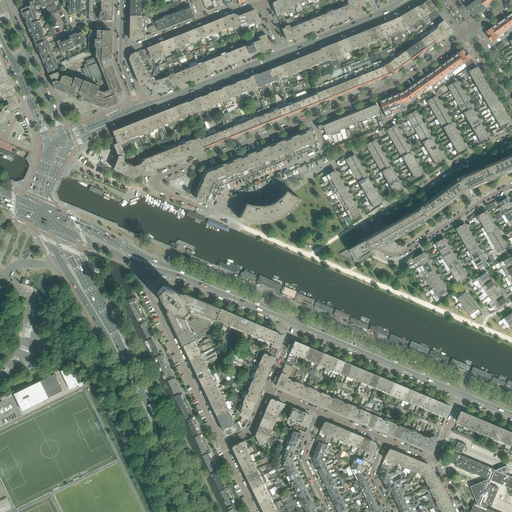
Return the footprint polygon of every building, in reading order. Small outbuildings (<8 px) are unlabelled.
[(41,6),(38,0),(33,0),(34,0),(29,2),(30,5),(32,9),(33,9),(41,6)] [(81,10),(81,0),(80,0),(68,0),(69,0),(70,0),(70,3),(68,3),(68,6),(70,6),(70,9),(68,9),(68,13),(80,14),(80,10),(81,10)] [(287,9),(294,6),(294,5),(293,5),(291,0),(279,0),(276,1),(280,10),(281,10),(282,14),(283,14),(282,13),(287,12),(288,14),(289,13),(288,11),(287,9)] [(357,7),(359,0),(339,0),(340,0),(342,3),(341,3),(343,5),(344,5),(345,7),(338,9),(342,19),(357,13),(355,10),(357,6),(357,7)] [(475,16),(485,8),(479,0),(476,0),(467,7),(473,15),(475,16)] [(491,4),(487,0),(479,0),(485,8),(491,4)] [(141,13),(142,4),(141,4),(141,2),(131,1),(130,16),(140,16),(141,13)] [(274,2),(273,5),(277,17),(278,19),(282,18),(280,15),(282,14),(281,10),(280,10),(276,1),(274,2)] [(435,9),(431,3),(429,1),(428,1),(421,5),(422,6),(427,14),(430,12),(435,9)] [(37,17),(33,9),(32,9),(30,5),(20,10),(22,14),(23,13),(24,16),(23,17),(24,19),(25,19),(27,22),(26,22),(27,26),(38,21),(36,18),(37,17)] [(427,15),(427,14),(422,6),(421,5),(410,11),(408,12),(408,13),(407,13),(414,23),(417,28),(420,26),(417,21),(420,19),(427,15)] [(112,19),(112,7),(101,7),(101,12),(100,12),(100,14),(99,14),(99,20),(111,21),(112,19)] [(194,17),(190,8),(176,13),(180,22),(194,17)] [(166,28),(162,19),(155,21),(153,16),(160,13),(159,11),(159,10),(159,9),(149,13),(154,25),(156,32),(166,28)] [(342,19),(338,9),(324,15),(328,25),(342,19)] [(440,16),(439,14),(435,9),(430,12),(427,14),(427,15),(420,19),(422,22),(423,24),(425,26),(431,22),(431,23),(440,16)] [(263,28),(256,12),(253,11),(251,12),(254,21),(253,21),(254,24),(255,25),(257,24),(258,27),(256,28),(257,31),(263,28)] [(328,25),(324,15),(320,17),(319,15),(320,14),(318,11),(315,12),(317,18),(310,20),(314,30),(328,25)] [(254,21),(251,12),(238,17),(237,19),(240,26),(241,27),(246,26),(249,34),(253,32),(252,30),(250,30),(249,27),(254,24),(253,21),(254,21)] [(180,22),(176,13),(162,19),(166,28),(180,22)] [(314,30),(310,20),(304,23),(303,18),(304,18),(302,13),(300,14),(302,19),(301,19),(303,23),(299,25),(298,22),(297,20),(298,19),(297,15),(293,17),(295,21),(294,21),(300,36),(314,30)] [(414,23),(407,13),(406,13),(405,14),(405,15),(402,16),(397,19),(394,20),(400,31),(414,23)] [(240,26),(237,19),(238,17),(233,14),(229,16),(233,26),(234,28),(240,26)] [(144,16),(140,16),(130,16),(130,38),(130,39),(131,40),(131,41),(132,41),(133,41),(146,36),(144,30),(144,16)] [(233,26),(229,16),(215,21),(220,32),(226,29),(233,26)] [(451,32),(440,16),(431,23),(431,22),(425,26),(424,27),(428,33),(429,33),(432,38),(436,44),(451,33),(451,32)] [(294,21),(293,17),(289,18),(290,22),(288,23),(286,19),(285,20),(284,17),(282,18),(283,20),(279,22),(287,40),(288,41),(300,36),(294,21)] [(511,27),(511,26),(506,18),(497,24),(504,33),(511,27)] [(404,38),(400,31),(394,20),(380,26),(384,37),(385,37),(385,40),(389,39),(388,36),(391,34),(393,37),(396,46),(401,42),(400,40),(404,38)] [(45,37),(43,33),(44,33),(40,24),(39,25),(38,21),(27,26),(29,30),(30,29),(31,32),(30,32),(31,35),(32,34),(33,37),(32,38),(34,42),(45,37)] [(220,32),(215,21),(201,27),(205,37),(220,32)] [(504,33),(497,24),(492,28),(500,38),(503,42),(507,39),(504,35),(503,34),(504,33)] [(384,37),(380,26),(366,31),(369,38),(370,43),(377,40),(384,37)] [(205,37),(201,27),(187,32),(190,38),(192,43),(203,38),(204,41),(206,40),(205,37)] [(270,47),(263,28),(257,31),(256,31),(259,37),(260,40),(264,50),(269,48),(270,47)] [(500,38),(492,28),(487,32),(488,34),(487,35),(492,42),(494,41),(500,38)] [(118,103),(119,102),(123,92),(122,90),(111,63),(112,32),(110,31),(88,30),(88,40),(94,40),(94,55),(95,55),(95,57),(85,61),(86,64),(84,65),(85,68),(82,69),(85,77),(88,76),(89,78),(92,77),(93,80),(96,79),(97,82),(97,83),(94,82),(93,85),(69,75),(68,77),(65,76),(62,76),(60,79),(59,76),(58,72),(49,76),(51,79),(56,90),(70,96),(70,97),(76,100),(77,99),(78,98),(79,98),(82,99),(82,100),(83,102),(89,105),(90,103),(105,109),(118,103)] [(85,43),(83,38),(84,37),(82,32),(81,31),(79,32),(79,33),(77,34),(76,33),(72,35),(77,46),(80,44),(81,45),(85,43)] [(363,46),(370,43),(369,38),(366,31),(352,37),(356,48),(357,48),(358,51),(360,50),(359,47),(363,46)] [(436,44),(432,38),(429,33),(428,33),(421,38),(421,37),(420,37),(421,36),(417,31),(416,32),(420,38),(421,40),(428,49),(429,48),(430,48),(436,44)] [(193,45),(191,43),(192,43),(190,38),(187,32),(174,38),(178,48),(185,45),(188,54),(190,53),(188,47),(193,45)] [(77,46),(72,35),(69,37),(69,38),(66,39),(66,38),(63,39),(64,40),(61,41),(61,40),(57,42),(61,52),(65,51),(65,52),(74,48),(74,47),(77,46)] [(49,44),(48,41),(47,40),(46,40),(45,37),(34,42),(36,45),(37,45),(38,47),(37,48),(38,51),(39,50),(40,53),(39,53),(41,57),(51,52),(50,49),(51,49),(49,44)] [(356,48),(352,37),(338,42),(343,54),(350,51),(356,48)] [(178,48),(174,38),(160,43),(164,54),(178,48)] [(264,50),(260,40),(246,46),(250,56),(264,50)] [(428,49),(421,40),(413,46),(420,55),(421,55),(422,54),(422,53),(425,50),(426,51),(427,50),(428,49)] [(339,59),(338,56),(343,54),(338,42),(324,48),(329,59),(331,65),(333,71),(338,69),(339,69),(341,68),(339,64),(341,63),(339,59)] [(164,54),(160,43),(147,48),(151,59),(153,58),(154,60),(163,56),(162,54),(164,54)] [(250,56),(246,46),(232,51),(236,61),(250,56)] [(420,55),(413,46),(405,52),(411,61),(412,60),(412,61),(414,60),(414,59),(417,56),(418,56),(419,56),(419,55),(420,55)] [(155,67),(151,59),(147,48),(143,50),(146,59),(146,60),(150,70),(153,68),(155,67)] [(236,61),(232,51),(231,48),(224,50),(223,49),(222,50),(223,52),(220,53),(221,56),(218,57),(222,67),(236,61)] [(329,59),(324,48),(321,49),(322,50),(313,53),(310,54),(315,65),(322,62),(329,59)] [(462,50),(457,53),(464,63),(464,64),(471,59),(465,51),(463,52),(463,50),(462,50)] [(58,64),(54,55),(53,56),(51,52),(41,57),(43,61),(44,60),(45,63),(44,64),(45,66),(46,66),(47,68),(46,69),(48,73),(58,68),(57,65),(58,64)] [(142,64),(137,52),(132,54),(131,55),(129,59),(129,60),(134,71),(144,67),(143,64),(142,64)] [(387,61),(386,58),(383,53),(383,52),(379,53),(388,76),(391,75),(395,73),(387,61)] [(411,61),(405,52),(397,58),(403,67),(403,66),(404,66),(405,66),(405,65),(409,62),(410,62),(411,62),(411,61)] [(388,76),(379,53),(375,55),(368,57),(371,65),(372,64),(379,80),(388,76)] [(403,67),(397,58),(393,53),(386,58),(388,61),(387,61),(395,73),(395,72),(396,72),(397,72),(397,71),(401,68),(402,68),(403,67)] [(464,63),(457,53),(444,62),(452,72),(464,63)] [(222,67),(218,57),(211,60),(209,54),(207,55),(207,56),(203,58),(204,62),(208,73),(222,67)] [(315,65),(310,54),(307,55),(308,56),(305,57),(299,59),(299,58),(296,59),(301,70),(315,65)] [(301,70),(296,59),(293,60),(293,61),(289,63),(285,65),(285,64),(282,65),(286,76),(301,70)] [(467,63),(465,65),(467,68),(474,64),(475,63),(474,62),(472,60),(470,61),(469,61),(466,63),(467,63)] [(208,73),(204,62),(190,68),(194,78),(208,73)] [(455,77),(452,72),(444,62),(436,68),(447,83),(455,77)] [(194,78),(190,68),(189,65),(184,67),(183,64),(181,65),(181,64),(180,63),(179,63),(180,66),(178,66),(180,72),(176,73),(180,84),(194,78)] [(379,80),(372,64),(371,65),(363,68),(369,84),(379,80)] [(470,76),(479,70),(476,67),(475,67),(474,64),(467,68),(466,69),(468,72),(470,75),(470,76)] [(290,86),(286,76),(282,65),(279,66),(279,67),(271,70),(271,69),(268,70),(272,82),(279,79),(283,89),(290,86)] [(0,84),(8,81),(5,74),(2,67),(0,67),(0,84)] [(151,78),(152,75),(150,74),(152,71),(151,71),(155,67),(153,68),(150,70),(149,72),(147,74),(144,67),(134,71),(139,84),(143,82),(145,84),(151,78)] [(167,89),(163,79),(160,80),(156,81),(157,73),(157,69),(155,68),(152,75),(151,78),(145,84),(151,90),(153,94),(167,89)] [(350,92),(343,76),(344,76),(342,72),(341,68),(341,69),(333,72),(331,73),(334,80),(340,95),(350,92)] [(369,84),(363,68),(353,72),(359,88),(369,84)] [(447,83),(436,68),(428,74),(439,89),(447,83)] [(272,82),(268,70),(265,72),(257,76),(256,75),(253,76),(258,87),(272,82)] [(472,79),(481,74),(479,70),(470,76),(472,79)] [(180,84),(176,73),(174,75),(173,72),(168,74),(168,73),(162,76),(163,79),(167,89),(180,84)] [(359,88),(353,72),(344,76),(343,76),(350,92),(359,88)] [(340,95),(334,80),(333,80),(330,73),(321,77),(330,99),(340,95)] [(439,89),(428,74),(424,77),(435,92),(439,89)] [(474,83),(483,78),(481,74),(472,79),(474,83)] [(258,87),(253,76),(251,77),(251,78),(243,81),(243,80),(240,82),(244,93),(256,89),(255,88),(258,87)] [(330,99),(321,77),(314,80),(313,83),(314,85),(317,93),(321,103),(330,99)] [(435,92),(424,77),(416,83),(422,92),(427,88),(432,94),(435,92)] [(476,87),(485,81),(483,78),(474,83),(476,86),(476,87)] [(15,96),(8,81),(0,84),(0,95),(0,96),(1,95),(2,97),(3,97),(5,100),(6,99),(10,98),(15,96)] [(450,91),(459,86),(456,81),(447,86),(447,87),(446,87),(447,88),(448,88),(450,91)] [(478,90),(487,85),(485,81),(476,87),(476,86),(478,90)] [(244,93),(240,82),(237,83),(232,85),(229,87),(229,86),(226,87),(230,99),(244,93)] [(422,92),(416,83),(407,89),(413,98),(422,92)] [(480,94),(489,89),(487,85),(478,90),(479,90),(480,94)] [(452,96),(461,90),(459,86),(450,91),(449,92),(449,93),(451,92),(453,95),(452,95),(452,96)] [(230,99),(226,87),(223,88),(223,89),(220,90),(215,92),(215,91),(212,93),(217,105),(221,103),(223,107),(225,106),(228,105),(227,103),(231,101),(230,99)] [(413,98),(407,89),(403,92),(398,94),(402,104),(409,102),(413,98)] [(483,97),(491,92),(489,89),(480,94),(481,94),(483,97)] [(455,100),(464,95),(461,90),(452,96),(451,96),(452,97),(453,97),(455,100)] [(485,101),(493,96),(491,92),(483,97),(482,97),(482,98),(483,97),(485,101)] [(217,105),(212,93),(209,94),(209,95),(206,96),(201,98),(201,97),(198,98),(203,110),(217,105)] [(321,103),(317,93),(307,97),(311,107),(321,103)] [(403,107),(402,104),(398,94),(386,99),(392,115),(399,112),(401,116),(406,113),(405,112),(404,109),(403,107)] [(457,104),(466,99),(464,95),(455,100),(454,101),(455,102),(456,101),(458,104),(457,104)] [(19,107),(15,96),(10,98),(6,99),(9,104),(6,106),(4,107),(4,108),(8,112),(19,107)] [(429,106),(438,101),(436,96),(427,101),(426,102),(426,103),(428,102),(430,105),(429,106)] [(487,105),(496,100),(493,96),(485,101),(484,101),(485,101),(487,105)] [(311,107),(307,97),(297,101),(301,111),(311,107)] [(195,113),(203,110),(198,98),(195,99),(195,100),(192,101),(187,103),(183,104),(191,121),(190,118),(196,116),(195,113)] [(266,107),(265,105),(263,99),(261,100),(264,109),(264,111),(257,114),(258,116),(262,126),(272,122),(268,112),(266,107)] [(392,115),(386,99),(379,101),(386,117),(392,115)] [(460,109),(469,104),(466,99),(457,104),(456,105),(457,106),(458,105),(460,108),(460,109)] [(487,105),(489,108),(498,103),(496,100),(487,105),(486,105),(487,105)] [(301,111),(297,101),(287,105),(292,115),(301,111)] [(432,110),(441,105),(438,101),(429,106),(428,106),(429,108),(430,107),(432,110)] [(319,125),(317,126),(319,130),(321,129),(323,128),(326,135),(330,133),(335,131),(339,129),(344,128),(348,126),(353,124),(357,122),(362,121),(363,124),(367,122),(366,119),(371,117),(375,115),(380,113),(379,112),(376,103),(371,105),(367,106),(362,108),(358,110),(353,112),(349,114),(344,115),(340,117),(335,119),(331,121),(326,122),(319,125)] [(489,108),(491,112),(500,107),(498,103),(489,108),(489,109),(489,108)] [(191,121),(183,104),(177,107),(181,118),(184,117),(185,120),(188,119),(191,127),(192,126),(191,121)] [(463,113),(472,108),(469,104),(460,109),(459,109),(460,111),(461,110),(463,113)] [(292,115),(287,105),(278,109),(282,119),(292,115)] [(434,115),(443,110),(441,105),(432,110),(431,111),(432,112),(433,111),(435,114),(434,115)] [(181,118),(177,107),(163,112),(167,124),(168,124),(169,127),(176,124),(177,127),(179,126),(177,123),(182,121),(181,118)] [(253,130),(249,120),(248,118),(246,113),(243,107),(241,108),(245,119),(243,119),(237,121),(239,124),(243,134),(253,130)] [(493,115),(502,111),(500,107),(491,112),(493,115)] [(465,117),(474,112),(472,108),(463,113),(462,113),(463,113),(465,117)] [(282,119),(278,109),(268,112),(272,122),(282,119)] [(437,119),(446,114),(443,110),(434,115),(434,116),(436,116),(437,119)] [(409,121),(418,115),(415,111),(407,116),(406,116),(405,117),(406,118),(407,117),(409,120),(409,121)] [(495,119),(504,114),(502,111),(493,115),(493,116),(495,119)] [(163,125),(167,124),(163,112),(148,118),(153,130),(157,128),(159,133),(162,132),(160,127),(161,126),(163,132),(165,131),(163,125)] [(467,120),(476,115),(474,112),(465,117),(467,120)] [(243,134),(239,124),(232,126),(227,113),(223,115),(233,138),(243,134)] [(440,124),(449,118),(446,114),(437,119),(436,120),(437,121),(438,120),(440,123),(439,123),(440,124)] [(497,123),(506,118),(504,114),(495,119),(495,120),(495,119),(497,123)] [(233,138),(223,115),(222,115),(226,125),(218,128),(224,142),(233,138)] [(411,125),(420,120),(418,115),(409,121),(408,121),(409,122),(410,121),(412,124),(411,125)] [(469,124),(478,119),(476,115),(467,120),(467,121),(467,120),(469,124)] [(262,126),(258,116),(249,120),(253,130),(262,126)] [(153,130),(148,118),(133,124),(138,135),(146,132),(147,135),(150,133),(151,136),(155,135),(153,130)] [(442,128),(451,123),(449,118),(440,124),(439,124),(439,125),(441,124),(442,128)] [(499,126),(508,122),(506,118),(497,123),(498,123),(499,126)] [(471,128),(480,123),(478,119),(469,124),(471,128)] [(414,129),(423,124),(420,120),(411,125),(411,127),(413,126),(414,129)] [(502,130),(510,125),(508,122),(499,126),(499,127),(500,127),(502,130),(501,130),(502,130)] [(445,131),(453,126),(451,123),(442,128),(443,128),(445,131)] [(473,131),(482,126),(480,123),(471,128),(473,131)] [(138,135),(133,124),(113,132),(115,137),(121,135),(124,141),(138,135)] [(417,134),(426,129),(423,124),(414,129),(413,130),(414,131),(415,130),(417,133),(416,134),(417,134)] [(389,135),(398,130),(395,125),(386,130),(386,131),(385,131),(386,132),(387,132),(389,135),(388,135),(389,135)] [(447,135),(455,130),(453,126),(445,131),(444,132),(445,131),(447,135)] [(475,135),(484,130),(482,126),(473,131),(473,132),(474,131),(475,135)] [(224,142),(218,128),(215,129),(216,133),(209,136),(214,146),(224,142)] [(300,133),(295,135),(300,148),(302,154),(306,153),(311,151),(317,148),(316,146),(315,142),(309,129),(303,132),(300,133)] [(419,138),(428,133),(426,129),(417,134),(416,134),(416,135),(418,135),(419,138)] [(203,150),(199,139),(199,138),(193,141),(191,138),(190,135),(188,130),(187,131),(188,136),(190,138),(187,139),(188,143),(186,144),(190,155),(203,150)] [(391,140),(400,134),(398,130),(389,135),(388,136),(388,137),(390,136),(391,139),(391,140)] [(449,139),(457,134),(455,130),(447,135),(446,135),(447,135),(449,139)] [(477,139),(486,134),(484,130),(475,135),(476,135),(478,138),(477,139)] [(422,143),(431,137),(428,133),(419,138),(418,139),(419,140),(420,139),(422,142),(422,143)] [(394,144),(403,139),(400,134),(391,140),(390,140),(391,141),(392,140),(394,144),(393,144),(394,144)] [(451,142),(460,137),(457,134),(448,139),(449,139),(451,142)] [(480,142),(488,137),(486,134),(477,139),(478,139),(480,142),(479,142),(479,143),(480,142)] [(124,155),(120,145),(124,143),(124,141),(121,135),(115,137),(118,143),(114,145),(119,157),(114,170),(123,173),(125,169),(128,163),(129,162),(124,160),(124,155)] [(286,138),(280,141),(285,154),(288,160),(292,158),(296,157),(302,154),(300,148),(295,135),(289,137),(286,138)] [(214,146),(209,136),(199,139),(203,150),(214,146)] [(424,146),(433,141),(431,137),(422,143),(422,142),(424,146)] [(451,142),(453,146),(462,141),(460,137),(451,142),(450,142),(451,143),(451,142)] [(396,148),(405,143),(403,139),(394,144),(393,145),(393,146),(395,145),(396,148)] [(368,150),(377,145),(374,140),(366,145),(365,145),(366,145),(365,146),(365,147),(367,146),(368,149),(368,150)] [(272,144),(266,146),(271,160),(273,166),(277,164),(282,162),(288,160),(285,154),(280,141),(274,143),(272,144)] [(426,150),(435,145),(433,141),(424,146),(426,150)] [(455,149),(464,145),(462,141),(453,146),(455,149)] [(399,153),(408,148),(405,143),(396,148),(395,149),(396,150),(397,149),(399,152),(399,153)] [(190,155),(186,144),(171,149),(176,161),(190,155)] [(371,154),(380,149),(377,145),(368,150),(367,150),(368,151),(369,151),(371,154)] [(428,153),(437,148),(435,145),(426,150),(428,153)] [(457,153),(466,148),(464,145),(455,149),(455,150),(457,153),(457,154),(457,153)] [(257,150),(251,152),(256,166),(258,172),(262,170),(267,168),(273,166),(271,160),(266,146),(260,149),(257,150)] [(14,159),(15,155),(0,148),(0,155),(4,158),(5,156),(14,159)] [(402,157),(410,152),(408,148),(399,153),(398,153),(398,154),(400,154),(402,157)] [(430,157),(439,152),(437,148),(428,153),(428,154),(428,153),(430,157)] [(176,161),(171,149),(157,155),(161,166),(176,161)] [(373,159),(382,153),(380,149),(371,154),(370,155),(370,156),(372,155),(373,158),(373,159)] [(237,158),(236,158),(242,171),(244,177),(248,176),(252,174),(258,172),(256,166),(251,152),(245,155),(242,156),(237,158)] [(348,164),(357,159),(352,152),(347,155),(349,157),(345,160),(346,161),(348,164)] [(404,161),(412,156),(410,152),(402,157),(401,157),(402,157),(404,161)] [(433,160),(441,156),(439,152),(430,157),(431,157),(433,160)] [(376,163),(385,158),(382,153),(373,159),(372,159),(373,160),(374,160),(376,163)] [(161,166),(157,155),(144,160),(144,161),(141,162),(142,164),(146,173),(161,166)] [(428,218),(450,202),(466,190),(467,189),(468,189),(469,188),(469,189),(474,187),(511,170),(511,156),(493,165),(469,176),(463,179),(460,180),(426,204),(422,208),(422,209),(420,210),(375,236),(376,236),(371,238),(367,241),(367,240),(364,242),(364,241),(352,248),(359,260),(374,252),(373,251),(378,248),(383,245),(426,221),(426,220),(428,218)] [(406,164),(414,159),(412,156),(404,161),(403,161),(404,161),(406,164)] [(435,164),(443,159),(441,156),(433,160),(432,161),(433,161),(435,164),(434,164),(434,165),(435,164)] [(228,162),(222,164),(227,177),(230,183),(234,181),(238,180),(244,177),(242,171),(236,158),(231,160),(228,162)] [(378,167),(387,162),(385,158),(376,163),(375,164),(375,165),(377,164),(379,167),(378,167)] [(350,169),(359,164),(357,159),(348,164),(347,165),(347,166),(349,165),(351,168),(350,169)] [(408,168),(417,163),(414,159),(406,164),(405,164),(406,165),(406,164),(408,168)] [(381,171),(390,167),(387,162),(378,167),(377,168),(378,169),(379,168),(381,171)] [(146,173),(142,164),(135,166),(136,168),(135,168),(132,167),(133,165),(128,163),(125,169),(123,173),(133,178),(146,173)] [(410,171),(419,167),(417,163),(408,168),(410,171)] [(209,169),(204,171),(214,181),(220,187),(230,183),(227,177),(222,164),(216,166),(213,167),(209,169)] [(353,173),(362,168),(359,164),(350,169),(348,170),(348,172),(351,170),(353,173)] [(383,175),(392,170),(390,167),(381,171),(381,172),(383,175)] [(412,175),(421,170),(419,167),(410,171),(410,172),(412,175)] [(337,175),(334,171),(333,168),(327,171),(328,174),(326,176),(325,176),(326,176),(328,180),(337,175)] [(355,178),(364,172),(362,168),(353,173),(352,174),(352,175),(354,174),(356,177),(355,178)] [(385,179),(394,174),(392,170),(383,175),(383,176),(383,175),(385,179)] [(414,179),(423,174),(421,170),(412,175),(412,176),(412,175),(414,179)] [(199,182),(197,188),(209,194),(216,197),(216,196),(220,187),(214,181),(204,171),(201,179),(199,182)] [(358,182),(367,177),(364,172),(355,178),(354,178),(355,179),(356,179),(358,182)] [(388,183),(396,178),(394,174),(385,179),(386,179),(388,183)] [(331,184),(340,180),(337,175),(328,180),(331,184)] [(360,185),(369,181),(367,177),(358,182),(360,185)] [(390,186),(398,181),(396,178),(388,183),(387,183),(388,183),(390,186)] [(331,185),(333,189),(342,184),(340,180),(331,184),(330,185),(331,185)] [(362,189),(371,184),(369,181),(360,185),(360,186),(362,189)] [(392,190),(400,185),(398,181),(390,186),(389,186),(389,187),(390,186),(392,190)] [(336,194),(345,188),(342,184),(333,189),(334,189),(336,193),(336,194)] [(363,189),(365,193),(373,188),(371,184),(362,189),(362,190),(363,189)] [(394,194),(403,189),(400,185),(392,190),(391,190),(392,190),(394,193),(393,194),(394,194)] [(104,192),(90,186),(89,190),(102,196),(104,192)] [(194,194),(193,197),(194,197),(199,199),(201,200),(206,202),(211,204),(213,201),(215,199),(215,198),(215,197),(216,197),(209,194),(197,188),(194,194)] [(338,198),(347,193),(345,188),(336,194),(339,198),(338,198)] [(367,196),(375,191),(373,188),(365,193),(364,193),(365,193),(367,196)] [(293,210),(297,205),(301,199),(286,191),(281,198),(280,197),(274,201),(274,202),(269,205),(260,206),(253,204),(252,205),(246,203),(240,217),(246,219),(252,221),(256,221),(261,221),(267,221),(267,222),(274,221),(280,219),(285,216),(289,213),(293,210)] [(369,200),(377,195),(375,191),(367,196),(366,197),(367,197),(369,200)] [(341,202),(350,197),(347,193),(338,198),(339,198),(341,202)] [(371,204),(380,199),(377,195),(369,200),(368,200),(369,200),(371,204)] [(344,207),(352,202),(350,197),(341,202),(341,203),(341,202),(344,207)] [(501,207),(510,202),(507,198),(499,203),(498,203),(499,204),(499,203),(501,207)] [(373,208),(382,203),(380,199),(371,204),(370,204),(371,204),(373,207),(373,208)] [(346,211),(355,206),(352,202),(344,207),(343,207),(344,207),(346,211)] [(503,211),(511,205),(510,202),(501,207),(503,210),(503,211)] [(505,214),(511,210),(511,206),(511,205),(503,211),(505,214)] [(348,216),(357,211),(355,206),(346,211),(346,212),(346,211),(349,215),(348,216)] [(203,222),(205,218),(187,211),(186,215),(203,222)] [(351,220),(360,215),(357,211),(348,216),(349,216),(351,220)] [(479,220),(488,215),(486,211),(477,216),(478,216),(477,217),(478,217),(480,220),(479,220)] [(481,224),(490,219),(488,215),(479,220),(480,220),(482,224),(481,224)] [(228,233),(229,228),(208,219),(206,223),(228,233)] [(484,228),(493,222),(490,219),(481,224),(482,224),(484,227),(484,228)] [(486,231),(495,226),(493,222),(484,228),(484,227),(486,231)] [(458,233),(467,228),(464,224),(456,229),(458,232),(458,233)] [(488,235),(497,230),(495,226),(486,231),(488,234),(488,235)] [(460,236),(469,231),(467,228),(458,233),(460,236)] [(490,239),(499,234),(497,230),(488,235),(490,238),(489,239),(489,240),(490,239)] [(462,240),(471,235),(469,231),(460,236),(460,237),(460,236),(462,240)] [(492,244),(493,244),(502,238),(499,234),(490,239),(491,239),(493,242),(491,243),(492,244)] [(464,244),(473,239),(471,235),(462,240),(464,243),(464,244)] [(437,248),(446,242),(444,238),(435,243),(436,244),(435,244),(436,244),(438,247),(437,247),(437,248)] [(495,248),(504,243),(502,238),(493,244),(495,247),(494,247),(494,249),(495,248)] [(466,247),(475,242),(473,239),(464,244),(466,247)] [(177,240),(176,243),(173,242),(171,247),(194,256),(196,252),(194,251),(195,248),(194,247),(179,240),(177,240)] [(439,251),(448,246),(446,242),(437,248),(438,247),(440,251),(439,251)] [(468,251),(477,246),(475,242),(466,247),(467,247),(469,251),(468,251)] [(498,253),(507,248),(504,243),(495,248),(496,248),(498,251),(496,252),(497,253),(498,252),(498,253),(498,252),(498,253)] [(442,255),(451,250),(448,246),(439,251),(440,251),(442,254),(441,255),(442,255)] [(471,255),(480,250),(477,246),(468,251),(469,251),(470,254),(469,255),(470,256),(471,255)] [(197,250),(195,257),(216,266),(220,257),(211,254),(210,255),(197,250)] [(444,258),(453,253),(451,250),(442,255),(444,258)] [(472,260),(473,260),(482,255),(480,250),(471,255),(471,256),(471,255),(473,258),(472,259),(472,260)] [(417,263),(426,258),(424,253),(415,258),(418,262),(417,263)] [(446,262),(455,257),(453,253),(444,258),(444,259),(444,258),(446,262)] [(476,264),(485,259),(482,255),(473,260),(474,260),(476,263),(474,264),(475,265),(476,264)] [(448,266),(457,260),(455,257),(446,262),(448,265),(448,266)] [(498,270),(511,261),(511,260),(510,257),(499,263),(501,267),(497,269),(498,270)] [(420,267),(429,262),(426,258),(417,263),(418,263),(420,267)] [(478,269),(488,264),(485,259),(476,264),(478,267),(477,268),(477,269),(478,269)] [(449,271),(450,270),(459,265),(457,260),(448,266),(450,269),(449,269),(449,271)] [(222,262),(220,261),(218,266),(238,275),(240,270),(238,269),(239,268),(222,262)] [(505,272),(511,267),(511,261),(498,270),(498,271),(503,269),(505,272)] [(422,272),(431,266),(429,262),(420,267),(423,271),(422,271),(422,272)] [(453,274),(462,269),(459,265),(450,270),(451,270),(453,273),(451,274),(452,275),(453,274)] [(423,277),(434,271),(431,266),(422,272),(421,273),(423,277)] [(503,279),(511,273),(511,267),(505,272),(507,275),(502,278),(503,279)] [(455,279),(464,274),(462,269),(453,274),(453,275),(453,274),(455,277),(454,278),(454,279),(455,279)] [(241,271),(240,275),(255,282),(256,278),(255,277),(256,275),(244,270),(243,272),(241,271)] [(427,280),(436,275),(434,271),(423,277),(425,276),(428,280),(427,280)] [(476,278),(474,280),(475,282),(477,280),(480,283),(489,276),(486,272),(476,279),(476,278)] [(459,283),(467,278),(464,274),(455,279),(456,279),(458,282),(456,283),(457,284),(458,283),(459,283)] [(260,275),(257,283),(279,292),(281,287),(283,283),(273,278),(272,281),(260,275)] [(430,285),(439,280),(436,275),(427,280),(428,280),(430,284),(430,285)] [(482,287),(478,289),(479,290),(492,281),(489,276),(480,283),(482,287)] [(433,289),(442,284),(439,280),(430,285),(433,289),(432,289),(433,289)] [(492,281),(479,290),(479,291),(483,289),(486,292),(495,285),(492,281)] [(283,286),(281,293),(294,298),(297,292),(294,291),(295,286),(290,284),(288,288),(283,286)] [(435,294),(444,288),(442,284),(433,289),(435,293),(435,294)] [(483,293),(478,297),(481,301),(485,299),(498,289),(495,285),(486,292),(483,293)] [(188,316),(196,299),(184,294),(183,295),(183,296),(182,298),(180,295),(177,292),(174,290),(171,288),(167,287),(165,286),(157,294),(159,297),(160,300),(161,301),(163,304),(164,306),(167,309),(170,311),(168,312),(167,312),(166,312),(166,313),(171,324),(188,316)] [(438,298),(447,293),(444,288),(435,294),(436,293),(438,298)] [(498,289),(485,299),(485,300),(488,303),(488,302),(491,300),(501,293),(498,289)] [(466,292),(457,298),(460,303),(469,296),(467,293),(466,292)] [(297,293),(295,299),(312,306),(315,301),(297,293)] [(490,306),(488,307),(489,308),(504,297),(501,293),(491,300),(494,303),(491,305),(490,306)] [(462,305),(459,308),(460,309),(463,307),(472,300),(469,296),(460,303),(462,305)] [(504,297),(489,308),(489,309),(491,308),(492,307),(495,311),(498,308),(507,301),(504,297)] [(137,320),(140,318),(131,299),(128,301),(127,302),(129,308),(131,307),(137,320)] [(212,327),(215,320),(220,309),(196,299),(188,316),(171,324),(182,346),(194,340),(210,332),(212,327)] [(472,300),(463,307),(465,310),(470,316),(470,315),(472,317),(476,314),(480,311),(478,309),(474,303),(472,300)] [(316,302),(314,307),(331,314),(333,309),(316,302)] [(230,326),(234,315),(220,309),(215,320),(230,326)] [(336,310),(334,315),(348,321),(350,316),(336,310)] [(511,312),(504,318),(501,320),(504,324),(511,318),(511,312)] [(244,332),(249,321),(234,315),(230,326),(244,332)] [(350,322),(368,329),(369,324),(368,324),(369,320),(365,319),(364,321),(352,316),(350,322)] [(259,338),(263,327),(249,321),(244,332),(259,338)] [(150,337),(143,323),(140,325),(147,338),(150,337)] [(372,325),(370,330),(387,337),(388,332),(387,332),(388,331),(383,329),(382,330),(372,325)] [(273,344),(277,333),(263,327),(259,338),(273,344)] [(278,348),(283,336),(282,336),(282,335),(277,333),(273,344),(272,346),(278,348)] [(391,333),(389,338),(407,346),(409,341),(409,339),(399,335),(398,337),(391,333)] [(155,356),(158,354),(151,338),(147,340),(147,342),(153,355),(155,356)] [(201,354),(194,340),(182,346),(183,346),(190,360),(201,354)] [(304,358),(309,347),(295,341),(290,352),(304,358)] [(411,342),(410,347),(427,354),(429,349),(429,348),(426,346),(425,348),(411,342)] [(318,364),(323,353),(309,347),(304,358),(318,364)] [(241,356),(242,353),(238,351),(238,350),(235,349),(232,355),(236,356),(236,357),(242,360),(241,357),(236,355),(237,354),(241,356)] [(431,350),(429,355),(446,362),(448,357),(431,350)] [(333,370),(337,359),(323,353),(318,364),(333,370)] [(207,368),(201,354),(190,360),(196,373),(207,368)] [(268,370),(271,362),(272,361),(274,358),(268,355),(266,354),(264,354),(263,356),(262,355),(260,361),(258,360),(256,363),(259,364),(260,365),(259,367),(268,370)] [(165,378),(169,376),(159,355),(155,357),(165,378)] [(347,376),(351,365),(337,359),(333,370),(347,376)] [(451,359),(450,363),(468,371),(470,367),(451,359)] [(73,365),(61,371),(69,388),(70,389),(70,388),(73,387),(78,385),(81,383),(82,383),(73,365)] [(361,382),(365,371),(351,365),(347,376),(361,382)] [(288,392),(292,382),(290,381),(291,380),(288,379),(293,368),(291,367),(290,367),(290,368),(285,366),(278,382),(276,385),(277,387),(288,392)] [(222,370),(220,371),(221,373),(223,377),(229,375),(226,367),(224,368),(223,369),(222,370)] [(262,383),(266,374),(268,370),(259,367),(258,369),(257,368),(253,377),(254,377),(253,379),(262,383)] [(473,367),(471,372),(490,381),(493,375),(473,367)] [(214,382),(211,376),(207,368),(196,373),(203,387),(214,382)] [(375,388),(379,377),(365,371),(361,382),(375,388)] [(14,394),(22,411),(45,399),(62,391),(54,374),(14,394)] [(389,393),(393,383),(379,377),(375,388),(389,393)] [(257,396),(262,383),(253,379),(253,380),(250,378),(249,381),(251,382),(248,389),(246,388),(244,391),(245,391),(257,396)] [(173,395),(177,393),(171,379),(167,381),(173,395)] [(301,397),(305,387),(303,386),(304,385),(299,383),(300,381),(296,379),(295,381),(294,382),(292,382),(288,392),(301,397)] [(220,393),(217,385),(216,386),(214,382),(203,387),(210,401),(220,396),(222,395),(221,392),(220,393)] [(403,399),(408,389),(402,386),(399,385),(393,383),(389,393),(403,399)] [(314,403),(318,393),(320,389),(313,386),(312,389),(308,387),(307,388),(305,387),(301,397),(314,403)] [(417,405),(422,395),(408,389),(403,399),(417,405)] [(251,409),(255,400),(257,396),(245,391),(243,394),(246,395),(242,403),(243,403),(242,405),(251,409)] [(327,408),(331,398),(329,397),(329,396),(321,392),(321,394),(318,393),(314,403),(327,408)] [(185,420),(189,418),(178,395),(174,397),(185,420)] [(340,414),(344,403),(342,402),(343,402),(334,398),(335,396),(333,395),(331,398),(327,408),(340,414)] [(431,411),(436,400),(422,395),(417,405),(431,411)] [(227,407),(223,398),(221,399),(220,396),(210,401),(217,415),(227,410),(226,407),(227,407)] [(286,405),(284,404),(276,401),(275,401),(272,400),(270,400),(268,405),(280,410),(281,410),(281,409),(282,409),(283,407),(285,408),(286,405)] [(445,417),(450,406),(436,400),(431,411),(439,414),(445,417)] [(354,419),(358,409),(355,408),(356,407),(347,403),(347,404),(344,403),(340,414),(354,419)] [(239,412),(236,411),(237,412),(238,413),(238,415),(242,418),(240,421),(246,424),(248,420),(249,416),(250,415),(249,415),(250,413),(251,409),(242,405),(242,406),(240,411),(241,411),(240,413),(239,412)] [(275,423),(280,410),(268,405),(263,418),(275,423)] [(301,423),(305,414),(305,413),(302,412),(296,409),(290,407),(287,413),(284,420),(287,421),(288,417),(291,419),(290,420),(298,423),(299,422),(301,423)] [(366,424),(370,414),(368,413),(369,413),(360,409),(360,410),(358,409),(354,419),(366,424)] [(234,421),(230,412),(228,413),(227,410),(217,415),(223,429),(233,424),(232,421),(234,421)] [(379,430),(383,420),(381,419),(382,418),(378,416),(378,415),(372,412),(371,414),(370,414),(366,424),(379,430)] [(471,428),(476,417),(462,412),(457,422),(462,424),(471,428)] [(308,427),(310,420),(311,418),(311,417),(310,416),(309,416),(310,415),(305,414),(301,423),(301,424),(308,427)] [(485,434),(490,423),(476,417),(471,428),(485,434)] [(269,436),(275,423),(263,418),(257,431),(269,436)] [(193,435),(197,433),(190,419),(186,421),(193,435)] [(392,435),(398,422),(392,420),(391,422),(386,420),(386,421),(383,420),(379,430),(392,435)] [(440,430),(442,426),(439,425),(440,423),(437,421),(435,424),(433,427),(434,427),(440,430)] [(333,436),(337,427),(332,425),(332,424),(330,424),(326,422),(326,423),(326,422),(324,423),(324,424),(323,423),(322,426),(320,432),(327,435),(331,436),(331,435),(333,436)] [(406,441),(410,431),(408,430),(408,429),(400,425),(399,426),(397,425),(398,423),(398,422),(392,435),(406,441)] [(229,434),(240,428),(241,427),(240,424),(239,425),(239,424),(237,425),(236,423),(233,424),(223,429),(226,434),(227,434),(229,434)] [(499,440),(504,429),(490,423),(485,434),(499,440)] [(419,446),(423,436),(421,435),(419,433),(421,429),(422,426),(420,425),(419,429),(417,428),(415,432),(413,431),(412,432),(410,431),(406,441),(419,446)] [(346,442),(350,432),(337,427),(333,436),(336,437),(336,438),(344,442),(344,441),(346,442)] [(440,430),(434,427),(433,430),(432,433),(431,436),(437,438),(439,432),(440,430)] [(511,445),(511,432),(504,429),(499,440),(507,443),(511,445)] [(303,435),(299,433),(293,430),(292,433),(290,432),(290,435),(293,436),(293,437),(295,437),(296,437),(297,437),(297,438),(299,439),(300,437),(301,437),(303,437),(303,435)] [(267,444),(270,438),(269,436),(257,431),(255,435),(255,436),(258,442),(259,443),(260,445),(263,443),(265,446),(267,444)] [(360,447),(364,438),(350,432),(346,442),(349,443),(348,444),(357,447),(357,446),(360,447)] [(432,450),(437,438),(431,436),(432,433),(430,432),(429,435),(427,435),(426,437),(425,436),(425,437),(423,436),(419,446),(430,451),(432,450)] [(202,455),(206,453),(198,435),(194,437),(202,455)] [(297,443),(299,439),(297,438),(297,437),(296,437),(295,437),(293,437),(293,436),(290,435),(289,435),(290,435),(288,439),(297,443)] [(331,444),(325,442),(326,441),(324,440),(325,438),(324,438),(324,439),(318,437),(316,440),(319,441),(317,446),(319,447),(320,447),(322,448),(326,450),(327,448),(328,448),(329,446),(330,446),(331,444)] [(374,448),(375,445),(375,443),(371,441),(369,440),(364,438),(360,447),(362,448),(361,449),(369,453),(367,458),(363,457),(362,459),(365,461),(367,462),(368,459),(370,460),(372,454),(375,448),(374,448)] [(295,448),(297,443),(288,439),(288,440),(287,439),(286,443),(290,445),(290,446),(291,446),(292,446),(293,446),(293,447),(295,448)] [(249,456),(244,445),(245,445),(244,441),(234,446),(235,446),(233,447),(233,448),(239,461),(249,456)] [(511,488),(511,477),(505,474),(504,474),(509,472),(507,466),(496,470),(495,470),(460,455),(460,453),(461,453),(465,444),(458,441),(454,450),(455,451),(454,453),(451,452),(448,461),(456,464),(456,465),(488,479),(470,487),(478,504),(477,505),(475,504),(471,511),(495,511),(486,508),(488,504),(492,505),(497,492),(500,494),(505,491),(507,487),(511,488)] [(293,452),(295,448),(293,447),(293,446),(292,446),(291,446),(290,446),(290,445),(286,443),(285,446),(286,447),(285,449),(286,449),(293,452)] [(291,458),(293,452),(286,449),(284,453),(284,454),(282,453),(279,458),(277,458),(277,459),(273,458),(273,460),(273,461),(282,462),(282,463),(291,459),(291,458)] [(398,464),(402,454),(397,452),(394,451),(390,449),(388,450),(387,453),(384,459),(392,462),(396,463),(398,464)] [(212,471),(215,470),(207,454),(203,455),(212,471)] [(411,469),(415,459),(402,454),(398,464),(401,464),(400,465),(409,469),(409,468),(411,469)] [(256,469),(252,462),(249,456),(239,461),(245,475),(256,469)] [(323,460),(323,458),(318,458),(318,460),(314,462),(316,467),(324,463),(323,460)] [(293,463),(291,459),(282,463),(283,465),(282,465),(284,468),(288,466),(289,466),(290,464),(291,464),(293,463)] [(422,474),(430,467),(427,464),(415,459),(411,469),(413,470),(413,471),(420,474),(421,473),(422,474)] [(359,468),(361,464),(356,462),(356,463),(353,462),(351,466),(355,468),(356,470),(359,469),(359,468)] [(295,468),(293,463),(291,464),(290,464),(289,466),(288,466),(284,468),(284,469),(285,469),(286,472),(295,468)] [(323,468),(327,466),(326,464),(325,465),(324,463),(316,467),(318,471),(320,470),(320,469),(323,468)] [(328,471),(327,469),(328,468),(327,466),(323,468),(320,469),(320,470),(318,471),(320,475),(328,471)] [(361,473),(359,469),(356,470),(355,468),(351,466),(351,467),(349,466),(348,467),(344,469),(345,471),(349,469),(351,475),(352,474),(354,474),(354,475),(356,474),(357,475),(361,473)] [(386,469),(381,467),(379,472),(381,473),(381,474),(380,475),(387,472),(386,469)] [(438,481),(435,476),(432,469),(430,467),(422,474),(424,476),(423,477),(427,484),(428,483),(429,486),(438,481)] [(295,473),(297,472),(295,468),(286,472),(287,473),(287,474),(288,477),(292,475),(294,474),(294,473),(295,473)] [(262,483),(256,469),(245,475),(252,488),(262,483)] [(220,490),(223,489),(215,472),(211,473),(220,490)] [(300,476),(297,472),(295,473),(294,473),(294,474),(292,475),(288,477),(289,478),(290,478),(291,481),(300,476)] [(391,481),(390,478),(398,474),(395,473),(382,480),(384,484),(391,481)] [(332,480),(331,477),(332,477),(331,475),(327,477),(327,476),(324,478),(325,478),(322,479),(324,484),(332,480)] [(300,482),(302,481),(300,476),(291,481),(292,483),(291,483),(292,485),(296,484),(297,483),(298,482),(299,481),(300,482)] [(354,487),(365,481),(363,477),(357,480),(358,483),(355,484),(356,484),(353,485),(354,487)] [(386,488),(400,481),(399,479),(395,481),(392,483),(391,481),(384,484),(386,488)] [(304,485),(302,481),(300,482),(299,481),(298,482),(297,483),(296,484),(292,485),(293,488),(294,487),(295,489),(304,485)] [(399,487),(398,485),(400,483),(400,481),(386,488),(388,492),(391,491),(398,487),(399,487)] [(444,494),(442,489),(438,481),(429,486),(430,488),(429,489),(433,497),(434,496),(435,498),(444,494)] [(269,497),(262,483),(252,488),(259,502),(269,497)] [(336,485),(335,483),(331,485),(328,486),(329,486),(326,488),(328,492),(336,488),(337,488),(336,485)] [(304,491),(306,490),(304,485),(295,489),(296,492),(295,492),(296,494),(300,492),(301,493),(302,492),(302,491),(304,490),(304,491)] [(358,495),(369,489),(367,485),(361,488),(362,491),(359,492),(357,493),(356,494),(356,496),(358,495)] [(335,494),(339,492),(338,490),(337,490),(336,488),(328,492),(330,496),(333,495),(335,493),(335,494)] [(227,506),(231,504),(224,489),(220,491),(227,506)] [(402,495),(401,493),(404,492),(406,491),(405,489),(393,495),(395,499),(402,495)] [(308,494),(306,490),(304,491),(304,490),(302,491),(302,492),(301,493),(300,492),(296,494),(297,496),(298,496),(299,498),(308,494)] [(340,497),(339,494),(340,494),(339,492),(335,494),(335,493),(333,495),(330,496),(332,500),(340,497)] [(308,500),(310,499),(308,494),(299,498),(301,501),(300,501),(301,503),(305,501),(305,502),(306,501),(307,500),(308,499),(308,500)] [(363,503),(364,502),(373,498),(371,494),(365,497),(366,499),(363,501),(362,502),(363,503)] [(439,511),(450,507),(448,501),(444,494),(435,498),(436,500),(435,501),(437,505),(433,508),(434,511),(439,511)] [(272,511),(276,511),(269,497),(259,502),(263,511),(272,511)] [(339,502),(343,500),(342,498),(341,499),(340,497),(332,500),(334,505),(337,503),(339,502)] [(409,498),(409,497),(397,503),(399,507),(406,504),(409,502),(408,500),(407,499),(409,498)] [(312,503),(310,499),(308,500),(308,499),(307,500),(306,501),(305,502),(305,501),(301,503),(302,505),(303,505),(304,507),(312,503)] [(344,505),(343,503),(344,502),(343,500),(339,502),(337,503),(334,505),(336,509),(344,505)] [(368,511),(377,506),(375,502),(369,505),(370,507),(367,509),(364,510),(365,511),(368,511)] [(312,508),(314,507),(312,503),(304,507),(305,509),(304,510),(304,511),(309,510),(310,510),(311,509),(312,508)] [(401,511),(415,505),(414,503),(410,505),(407,506),(406,504),(399,507),(401,511)]
